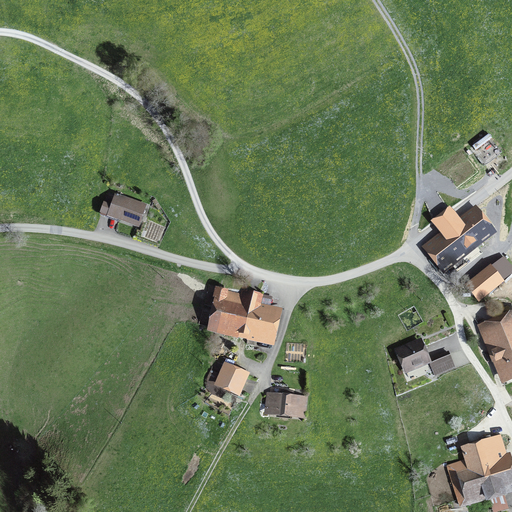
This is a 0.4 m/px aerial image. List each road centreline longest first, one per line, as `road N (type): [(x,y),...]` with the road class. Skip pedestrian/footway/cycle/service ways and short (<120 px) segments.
road 1 (track): [(511,435),(418,245),(423,98),(410,55),(376,0)]
road 2 (track): [(0,33),(58,50),(146,104),(180,156),(195,203),(242,273)]
road 3 (track): [(511,173),(418,245),(378,265),(321,281),(242,273)]
road 4 (track): [(242,273),(63,230),(0,228)]
road 5 (track): [(248,402),(188,511)]
